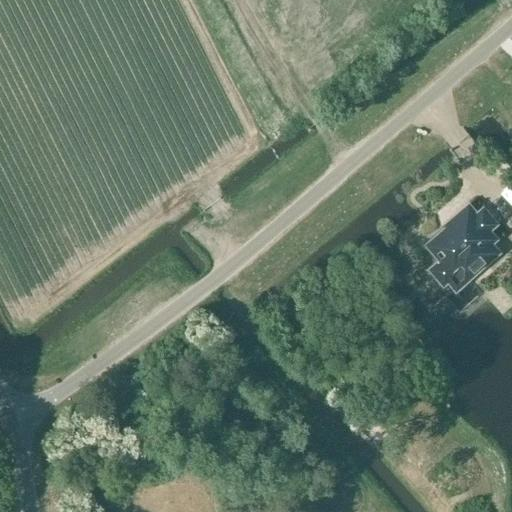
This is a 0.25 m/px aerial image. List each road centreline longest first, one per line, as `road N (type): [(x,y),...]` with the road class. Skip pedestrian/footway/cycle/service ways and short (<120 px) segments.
road 1 (unclassified): [(16,421),(119,354),(511,28)]
road 2 (track): [(388,511),(200,289)]
